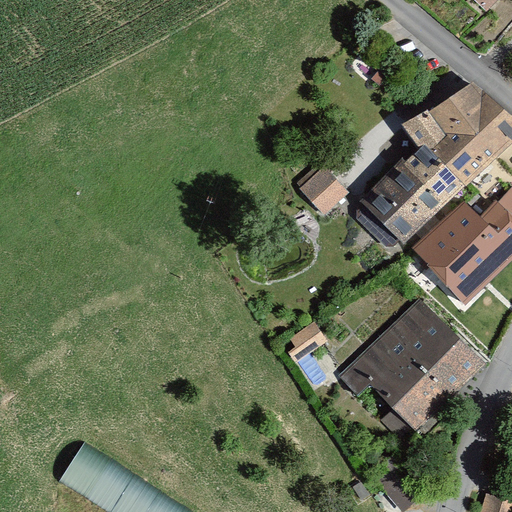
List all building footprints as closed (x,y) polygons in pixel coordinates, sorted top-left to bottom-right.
[(464,0),(489,23),(511,0),(464,0)] [(372,86),(381,95),(393,81),(375,65),(369,72),(378,80),(372,86)] [(410,252),(466,313),(511,268),(511,192),(484,225),(460,201),(511,151),(511,125),(473,91),(402,135),(420,159),(353,221),(395,265),(410,252)] [(300,192),(327,224),(353,202),(326,170),(300,192)] [(411,451),(487,374),(418,306),(342,384),(411,451)] [(314,321),(286,341),(297,356),(324,336),(314,321)] [(58,483),(111,511),(203,511),(78,445),(58,483)] [(511,511),(511,501),(487,494),(481,511),(511,511)]
